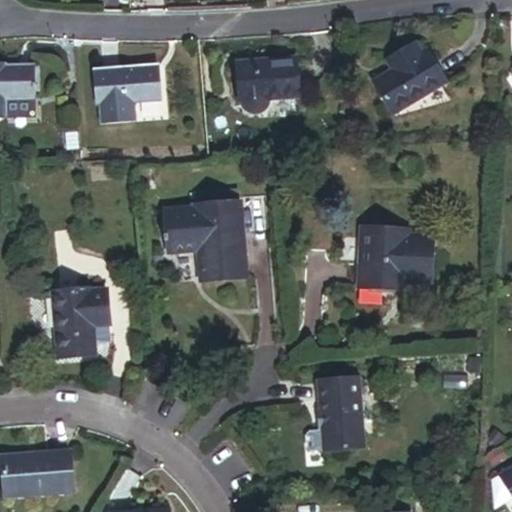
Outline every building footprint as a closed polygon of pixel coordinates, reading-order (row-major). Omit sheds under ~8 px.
[(387,114),(439,83),(421,52),(416,55),(410,46),(383,62),(388,70),(368,82),(387,114)] [(263,104),(292,101),(289,64),(232,67),(235,105),(243,114),(253,115),(260,111),(263,104)] [(26,102),(29,102),(29,72),(2,71),(2,69),(0,69),(0,120),(1,120),(1,118),(2,101),(26,102)] [(138,103),(166,101),(164,70),(102,74),(104,106),(108,106),(109,124),(139,122),(138,103)] [(26,102),(2,101),(1,118),(25,118),(26,102)] [(196,281),(242,278),(236,204),(190,208),(191,212),(162,214),(165,255),(194,253),(196,281)] [(401,282),(426,283),(426,241),(392,240),(392,234),(355,234),(354,291),(392,292),(392,282),(401,282)] [(392,292),(400,292),(401,282),(392,282),(392,292)] [(91,330),(107,328),(105,294),(88,295),(88,292),(53,294),(57,361),(93,358),(91,330)] [(322,450),(359,448),(356,383),(318,385),(320,412),(321,431),(322,450)] [(0,486),(1,503),(68,497),(65,458),(0,463),(0,486)] [(511,467),(498,476),(508,494),(506,495),(511,503),(511,502),(511,467)]
